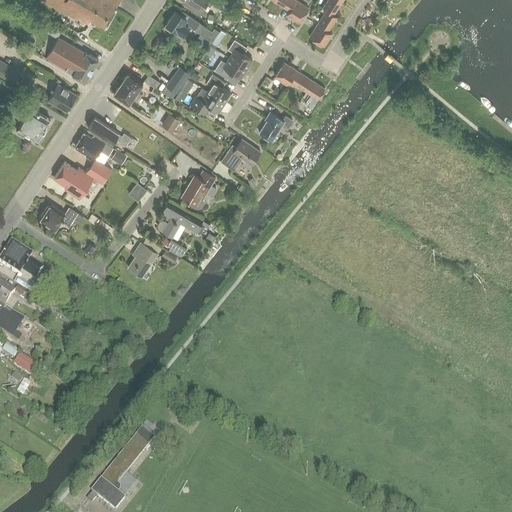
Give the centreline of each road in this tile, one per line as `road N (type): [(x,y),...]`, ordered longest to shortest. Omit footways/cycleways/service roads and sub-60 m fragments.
road 1 (secondary): [(11,221),(99,88)]
road 2 (unclassified): [(228,180),(99,88)]
road 3 (residential): [(98,274),(176,172)]
road 4 (residential): [(365,0),(321,66),(283,39)]
